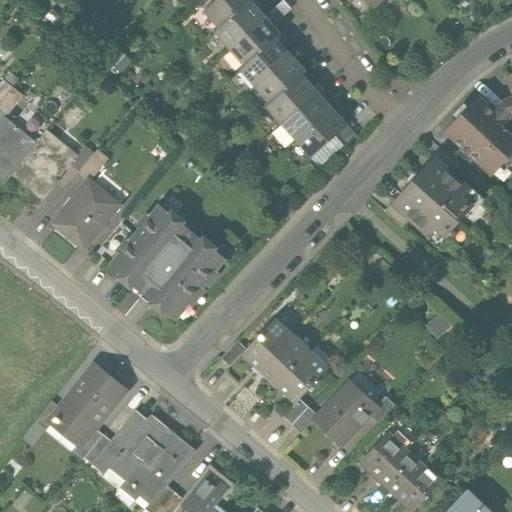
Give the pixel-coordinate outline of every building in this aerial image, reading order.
[(217,0),(204,13),(218,29),(249,0),(217,0)] [(214,32),(229,49),(265,17),(249,0),(218,29),(214,32)] [(280,34),(265,17),(229,49),(245,66),(275,38),(280,34)] [(240,70),(256,87),(291,55),(275,38),(245,66),(240,70)] [(119,49),(108,61),(119,71),(130,59),(119,49)] [(306,71),(291,55),(256,87),(271,103),(301,76),(306,71)] [(10,71),(4,79),(13,87),(20,79),(10,71)] [(266,107),(281,124),(316,92),(301,76),(271,103),(266,107)] [(511,76),(506,79),(511,91),(511,96),(500,102),(511,114),(511,76)] [(0,103),(13,87),(4,79),(0,83),(0,103)] [(153,86),(156,90),(162,85),(158,81),(153,86)] [(24,95),(13,87),(0,103),(0,107),(9,114),(24,95)] [(281,124),(296,140),(331,108),(316,92),(281,124)] [(445,137),(493,178),(511,155),(511,134),(503,127),(511,116),(511,114),(500,102),(492,112),(477,100),(445,137)] [(346,125),(331,108),(296,140),(311,157),(346,125)] [(0,181),(3,184),(10,175),(36,143),(4,118),(0,123),(0,181)] [(46,130),(36,143),(10,175),(42,200),(70,164),(77,155),(46,130)] [(70,164),(79,171),(94,153),(85,146),(77,155),(70,164)] [(98,148),(94,153),(79,171),(89,179),(91,181),(110,157),(98,148)] [(412,217),(438,239),(479,193),(435,155),(394,201),(412,217)] [(120,204),(91,181),(89,179),(54,222),(85,247),(120,204)] [(275,200),(271,205),(281,213),(285,209),(275,200)] [(403,227),(412,217),(394,201),(385,211),(403,227)] [(159,202),(111,262),(176,315),(224,255),(159,202)] [(440,313),(427,325),(437,337),(450,325),(440,313)] [(242,355),(260,372),(294,336),(276,319),(248,349),(242,355)] [(260,372),(277,388),(311,352),(294,336),(260,372)] [(230,368),(242,355),(248,349),(239,341),(222,360),(230,368)] [(328,368),(311,352),(277,388),(294,404),(300,398),(328,368)] [(481,376),(493,387),(506,372),(494,361),(481,376)] [(62,408),(52,421),(79,443),(93,426),(125,386),(97,364),(62,408)] [(318,414),(312,420),(340,446),(370,414),(378,406),(350,380),(318,414)] [(387,397),(378,406),(370,414),(379,422),(395,405),(387,397)] [(301,433),(312,420),(318,414),(300,398),(294,404),(283,416),(301,433)] [(31,446),(52,421),(62,408),(52,400),(21,438),(31,446)] [(109,467),(125,480),(168,427),(151,413),(147,419),(135,409),(110,440),(92,463),(104,472),(109,467)] [(83,459),(85,457),(103,434),(93,426),(79,443),(73,451),(83,459)] [(194,448),(168,427),(125,480),(119,487),(134,499),(140,493),(151,502),(166,484),(194,448)] [(362,463),(379,479),(407,449),(390,433),(362,463)] [(110,440),(103,434),(85,457),(92,463),(110,440)] [(387,487),(396,495),(424,465),(407,449),(379,479),(387,487)] [(441,481),(424,465),(396,495),(413,511),(441,481)] [(228,511),(216,502),(229,486),(207,468),(183,498),(171,511),(228,511)] [(371,504),(387,487),(379,479),(363,496),(371,504)] [(151,502),(146,509),(149,511),(171,511),(183,498),(166,484),(151,502)] [(451,511),(488,511),(469,493),(451,511)]
